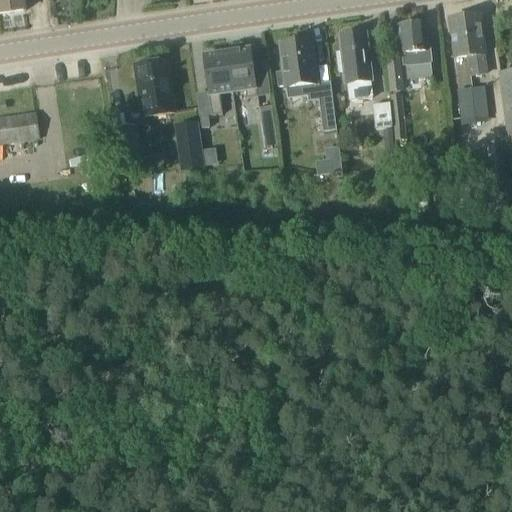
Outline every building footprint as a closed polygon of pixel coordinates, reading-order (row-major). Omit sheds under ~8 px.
[(0,0),(0,15),(13,14),(11,0),(0,0)] [(11,0),(13,14),(24,13),(23,0),(25,0),(11,0)] [(478,18),(464,20),(470,58),(468,59),(469,72),(470,78),(487,76),(485,56),(484,56),(478,18)] [(455,60),(468,59),(470,58),(464,20),(449,22),(455,60)] [(402,56),(403,68),(406,68),(407,81),(432,79),(430,65),(431,65),(429,42),(425,42),(424,26),(399,28),(402,56)] [(341,54),(336,55),(338,74),(344,73),(345,87),(347,87),(349,103),(372,100),(370,84),(372,84),(370,67),(366,67),(364,55),(368,55),(366,36),(360,36),(359,32),(345,34),(345,38),(339,39),(341,54)] [(307,104),(319,103),(313,54),(306,55),(305,43),(279,47),(283,75),(276,76),(278,89),(285,88),(285,91),(305,89),(307,104)] [(250,51),(226,55),(232,95),(245,93),(246,101),(257,100),(250,51)] [(219,97),(232,95),(226,55),(203,58),(208,95),(211,118),(211,119),(222,117),(219,97)] [(142,120),(175,115),(167,64),(135,68),(142,120)] [(509,146),(511,145),(511,75),(500,77),(509,146)] [(473,104),(475,121),(488,120),(486,102),(473,104)] [(475,121),(473,104),(461,105),(463,123),(475,121)] [(372,108),(375,132),(392,130),(389,106),(372,108)] [(322,135),(336,133),(333,107),(319,109),(322,135)] [(35,117),(0,122),(0,147),(39,142),(35,117)] [(141,127),(143,158),(151,157),(152,177),(177,176),(175,152),(171,152),(169,125),(141,127)] [(195,128),(177,131),(183,171),(201,168),(195,128)] [(69,159),(78,159),(79,131),(70,131),(69,159)] [(123,166),(139,163),(136,144),(120,146),(123,166)] [(501,148),(486,150),(489,173),(490,184),(492,197),(508,194),(501,148)] [(400,179),(422,176),(419,157),(398,159),(400,179)]
